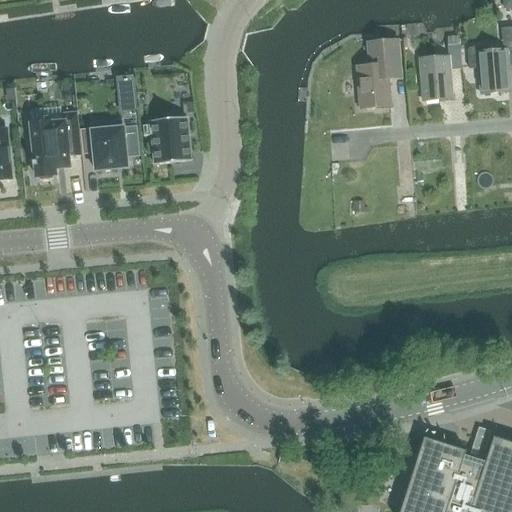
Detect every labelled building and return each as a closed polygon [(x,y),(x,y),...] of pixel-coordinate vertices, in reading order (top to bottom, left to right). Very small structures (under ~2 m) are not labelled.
[(511,68),(511,29),(501,30),(503,52),(486,53),(485,48),(469,49),(467,51),(469,71),(479,70),(480,95),(511,93),(509,69),(511,68)] [(462,70),(461,53),(460,41),(447,42),(448,58),(419,61),(423,102),(453,100),(450,71),(462,70)] [(401,79),(398,43),(368,45),(369,60),(374,60),(374,67),(356,68),(360,110),(391,107),(389,80),(401,79)] [(136,100),(120,101),(121,111),(137,109),(136,100)] [(191,103),(181,104),(182,112),(192,112),(191,103)] [(64,123),(31,126),(34,163),(33,163),(33,167),(35,167),(36,178),(39,178),(39,182),(53,180),(53,176),(56,176),(55,170),(70,169),(68,157),(82,156),(78,115),(63,117),(64,123)] [(187,119),(150,122),(150,124),(151,124),(155,165),(154,165),(154,166),(191,163),(191,161),(190,161),(186,120),(187,120),(187,119)] [(123,121),(91,124),(95,170),(95,173),(97,172),(126,169),(128,169),(128,167),(127,167),(127,159),(140,158),(137,128),(124,129),(123,121)] [(88,130),(81,131),(83,156),(91,155),(88,130)] [(0,181),(12,180),(7,131),(0,131),(0,181)] [(363,203),(353,203),(353,214),(363,214),(363,203)] [(466,453),(424,440),(400,511),(511,511),(511,444),(494,439),(486,464),(481,462),(483,458),(477,456),(471,454),(470,459),(465,457),(466,453)]
